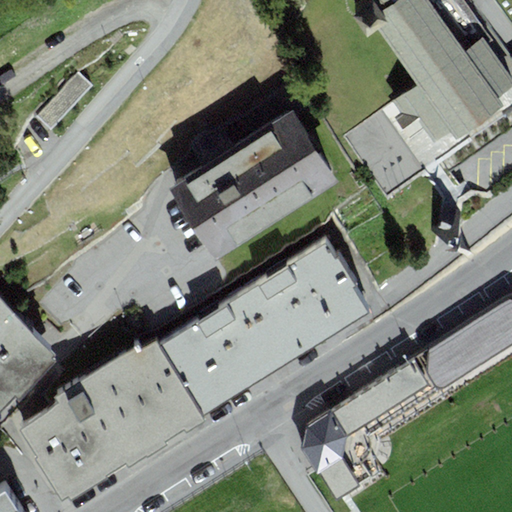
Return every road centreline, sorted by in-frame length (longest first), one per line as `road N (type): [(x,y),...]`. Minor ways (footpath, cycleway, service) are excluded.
road 1 (unclassified): [(258,417),(511,253)]
road 2 (residential): [(0,223),(166,37),(187,0)]
road 3 (unclassified): [(111,511),(258,417)]
